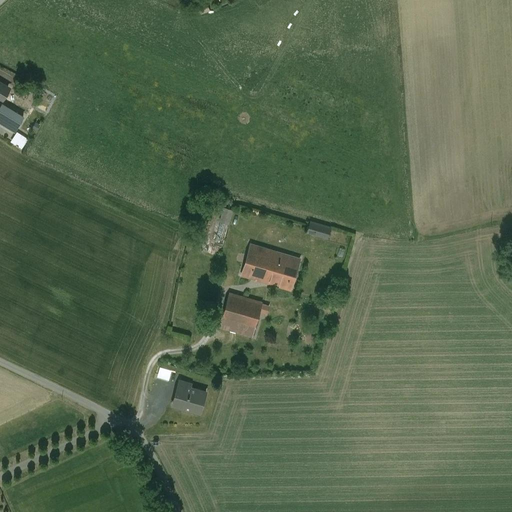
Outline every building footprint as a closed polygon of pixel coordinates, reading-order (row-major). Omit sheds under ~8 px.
[(206,1),(194,6),(198,15),(210,10),(206,1)] [(0,76),(0,97),(4,100),(13,84),(0,76)] [(22,117),(1,104),(0,106),(0,123),(14,131),(22,117)] [(331,227),(310,221),(307,232),(327,238),(331,227)] [(278,253),(251,245),(242,274),(266,281),(269,273),(272,274),(278,253)] [(299,260),(278,253),(272,274),(269,273),(266,281),(290,288),(299,260)] [(261,303),(229,293),(219,326),(252,335),(261,303)] [(207,388),(178,381),(171,405),(201,413),(207,388)]
